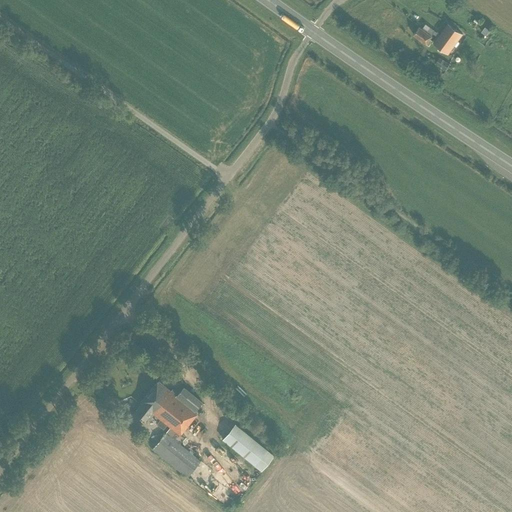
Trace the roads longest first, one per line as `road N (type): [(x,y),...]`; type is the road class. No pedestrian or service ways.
road 1 (unclassified): [(0,472),(228,178)]
road 2 (unclassified): [(0,18),(228,178)]
road 3 (trunk): [(511,166),(313,32)]
road 4 (unclassified): [(228,178),(275,116),(313,32)]
